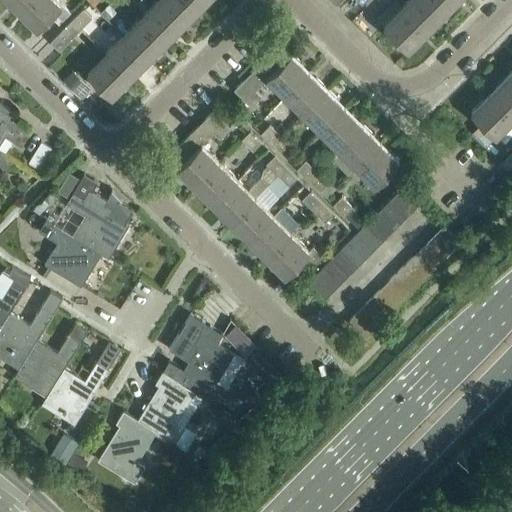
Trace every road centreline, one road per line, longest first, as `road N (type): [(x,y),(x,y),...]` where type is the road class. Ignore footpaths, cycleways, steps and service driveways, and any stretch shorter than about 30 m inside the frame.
road 1 (primary): [(511,297),(298,511)]
road 2 (residential): [(113,155),(300,344)]
road 3 (residential): [(113,155),(265,0)]
road 4 (primary): [(367,511),(511,364)]
road 5 (residential): [(300,344),(426,218)]
road 6 (residential): [(0,45),(113,155)]
road 7 (residential): [(395,89),(393,114),(483,207)]
road 8 (residential): [(395,89),(426,84),(511,0)]
road 9 (residential): [(293,0),(367,74),(395,89)]
